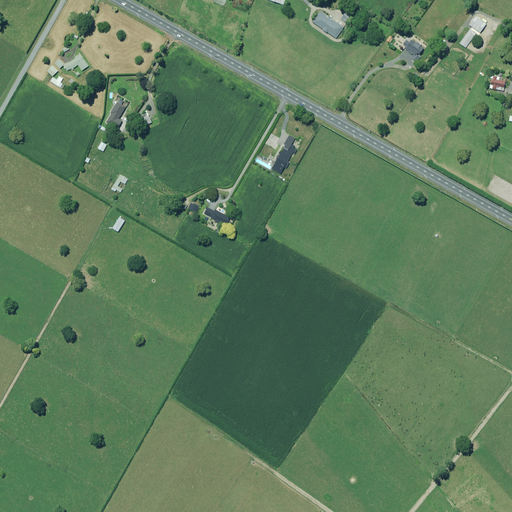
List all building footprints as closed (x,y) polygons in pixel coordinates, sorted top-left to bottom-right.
[(346,25),(340,21),(331,15),(330,17),(321,11),(313,22),(324,29),(323,30),(328,33),(328,32),(337,38),(346,25)] [(419,43),(413,39),(406,49),(415,55),(412,59),(416,62),(425,48),(422,46),(423,45),(419,43)] [(74,68),(75,68),(79,65),(83,71),(90,66),(81,54),(76,58),(76,59),(75,59),(71,62),(66,64),(68,70),(72,69),(73,70),(75,70),(74,68)] [(65,64),(60,59),(56,63),(61,69),(65,64)] [(59,71),(53,65),(48,71),(54,76),(59,71)] [(504,91),(505,92),(506,87),(507,81),(504,80),(504,77),(492,74),(491,78),(492,78),(490,88),(499,90),(498,93),(503,94),(504,91)] [(64,78),(60,76),(58,80),(54,77),(51,82),(63,89),(65,85),(61,83),(64,78)] [(127,107),(118,102),(112,113),(117,116),(116,117),(119,119),(127,107)] [(152,123),(148,113),(143,115),(147,125),(152,123)] [(281,155),(279,154),(276,159),(278,160),(273,169),(282,175),(286,168),(287,169),(291,163),(289,161),(293,153),(295,154),(298,150),(294,148),(295,146),(293,144),(296,138),(291,135),(283,148),(285,149),(281,155)] [(108,145),(102,142),(99,149),(105,152),(108,145)] [(129,179),(121,174),(112,189),(116,192),(117,190),(122,193),(123,190),(119,187),(122,182),(126,184),(129,179)] [(200,207),(193,202),(189,209),(197,213),(200,207)] [(215,211),(209,208),(205,214),(217,220),(216,222),(221,224),(222,222),(228,225),(231,218),(216,210),(215,211)] [(126,221),(121,217),(114,228),(119,232),(126,221)]
